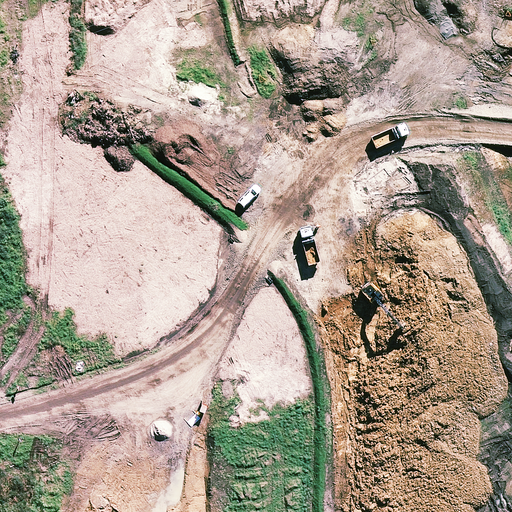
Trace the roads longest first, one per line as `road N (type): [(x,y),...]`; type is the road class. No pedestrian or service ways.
road 1 (motorway): [(511,394),(0,472)]
road 2 (motorway): [(0,406),(511,334)]
